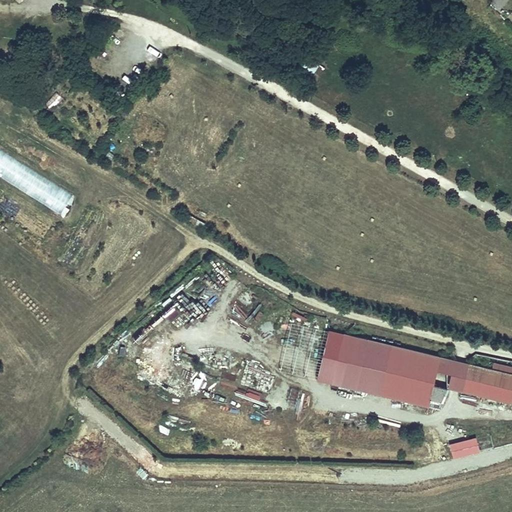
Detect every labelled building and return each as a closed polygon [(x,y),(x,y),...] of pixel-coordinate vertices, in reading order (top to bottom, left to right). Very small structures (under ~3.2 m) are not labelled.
[(489,0),(500,10),(508,0),(489,0)] [(0,179),(67,213),(78,193),(0,153),(0,179)] [(198,320),(205,312),(183,290),(176,297),(198,320)] [(259,320),(263,313),(254,308),(250,315),(259,320)] [(351,338),(343,375),(379,383),(376,395),(426,407),(427,401),(438,403),(445,388),(449,369),(444,373),(434,371),(437,358),(351,338)] [(449,369),(451,361),(437,358),(434,371),(444,373),(449,369)] [(460,392),(466,365),(451,361),(449,369),(445,388),(460,392)] [(508,403),(511,388),(511,375),(466,365),(460,392),(508,403)] [(376,395),(379,383),(343,375),(340,387),(376,395)] [(454,457),(481,451),(477,437),(451,442),(454,457)]
